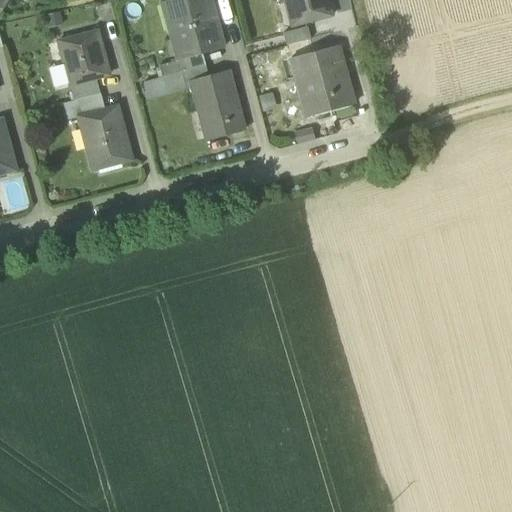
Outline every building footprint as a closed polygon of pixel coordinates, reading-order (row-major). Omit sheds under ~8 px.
[(173,44),(178,62),(202,55),(202,56),(222,50),(217,32),(216,33),(207,0),(176,0),(171,1),(182,42),(173,44)] [(283,0),(291,27),(331,17),(326,0),(283,0)] [(182,42),(171,1),(162,4),(173,44),(182,42)] [(60,12),(44,16),(47,29),(63,26),(60,12)] [(283,35),(286,47),(309,41),(306,29),(283,35)] [(63,66),(69,87),(70,87),(96,80),(109,76),(97,33),(57,43),(63,66)] [(309,41),(286,47),(290,60),(319,52),(316,40),(309,41)] [(356,117),(353,106),(337,48),(319,52),(290,60),(295,79),(305,76),(316,116),(330,113),(333,123),(356,117)] [(202,55),(178,62),(181,74),(205,67),(202,56),(202,55)] [(161,79),(181,74),(178,62),(158,67),(161,79)] [(69,87),(63,66),(49,69),(54,91),(69,87)] [(205,67),(181,74),(184,85),(190,84),(208,79),(205,67)] [(203,112),(211,140),(244,131),(228,73),(208,79),(190,84),(191,89),(198,113),(203,112)] [(190,84),(184,85),(181,74),(161,79),(166,96),(185,90),(191,89),(190,84)] [(305,119),(316,116),(305,76),(295,79),(305,119)] [(166,96),(161,79),(142,84),(147,101),(166,96)] [(70,87),(74,102),(100,95),(96,80),(70,87)] [(272,94),(258,98),(262,114),(276,110),(272,94)] [(104,111),(100,95),(74,102),(78,118),(104,111)] [(78,118),(74,102),(62,105),(66,121),(77,119),(78,118)] [(85,147),(92,172),(132,161),(117,108),(104,111),(78,118),(77,119),(81,134),(89,132),(92,145),(85,147)] [(205,141),(211,140),(203,112),(198,113),(205,141)] [(0,175),(15,172),(1,121),(0,121),(0,175)] [(293,133),(297,146),(314,141),(311,128),(293,133)] [(81,134),(85,147),(92,145),(89,132),(81,134)]
